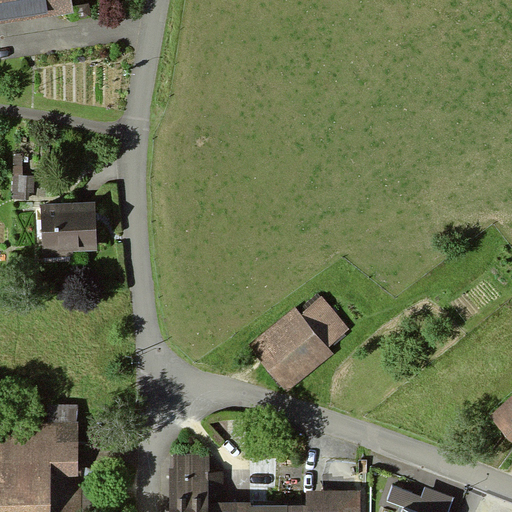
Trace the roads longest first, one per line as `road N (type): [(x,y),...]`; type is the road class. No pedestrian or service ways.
road 1 (residential): [(151,364),(511,493)]
road 2 (residential): [(151,364),(136,225),(161,0)]
road 3 (residential): [(158,511),(151,364)]
